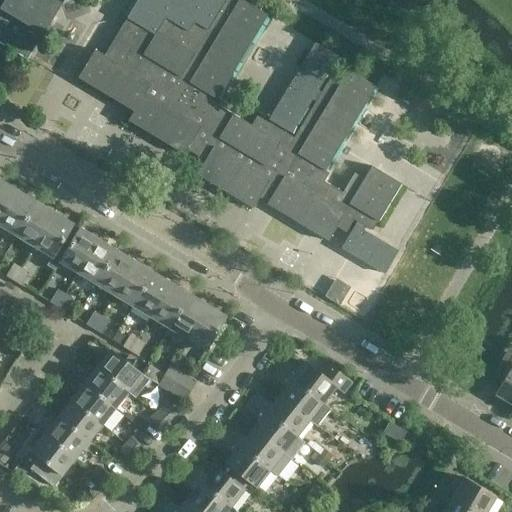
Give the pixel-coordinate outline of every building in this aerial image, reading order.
[(0,0),(0,43),(25,58),(27,60),(43,34),(43,35),(63,0),(0,0)] [(266,14),(255,7),(243,0),(137,0),(120,29),(129,34),(113,61),(95,50),(78,78),(79,78),(80,76),(134,109),(129,118),(186,153),(201,126),(196,123),(210,100),(212,96),(215,98),(266,14)] [(251,124),(210,100),(196,123),(201,126),(186,153),(205,159),(198,172),(254,207),(263,194),(270,199),(268,203),(323,236),(323,237),(328,240),(337,227),(345,232),(353,220),(357,221),(340,248),(384,274),(397,251),(364,232),(366,228),(373,232),(400,184),(370,166),(352,197),(304,167),(308,160),(324,168),(373,86),(347,70),(341,78),(332,74),(321,91),(317,89),(337,56),(315,43),(269,119),(291,132),(310,99),(315,102),(292,137),(257,116),(251,124)] [(395,97),(408,105),(416,93),(402,85),(395,97)] [(416,93),(408,105),(424,114),(431,103),(416,93)] [(0,218),(17,190),(0,179),(0,218)] [(17,190),(0,218),(0,225),(15,235),(36,201),(17,190)] [(36,201),(15,235),(34,246),(54,212),(36,201)] [(74,236),(67,232),(73,223),(54,212),(34,246),(51,257),(46,265),(54,270),(59,262),(74,236)] [(78,273),(98,239),(80,228),(74,236),(59,262),(78,273)] [(98,239),(78,273),(96,284),(116,250),(98,239)] [(116,250),(96,284),(114,295),(134,261),(116,250)] [(134,261),(114,295),(132,305),(152,272),(134,261)] [(13,280),(21,268),(13,263),(6,276),(13,280)] [(21,268),(13,280),(21,285),(28,272),(21,268)] [(152,272),(132,305),(151,317),(171,283),(152,272)] [(331,301),(339,306),(350,287),(342,282),(331,301)] [(168,327),(189,294),(171,283),(151,317),(168,327)] [(57,307),(65,294),(57,289),(50,302),(57,307)] [(65,294),(57,307),(65,311),(72,298),(65,294)] [(189,294),(168,327),(186,338),(206,304),(189,294)] [(205,350),(225,316),(206,304),(186,338),(205,350)] [(94,329),(101,316),(94,311),(86,324),(94,329)] [(101,316),(94,329),(101,333),(109,320),(101,316)] [(122,346),(130,351),(138,338),(130,333),(122,346)] [(138,338),(130,351),(138,356),(146,342),(138,338)] [(495,394),(511,403),(511,351),(507,349),(489,379),(500,385),(495,394)] [(140,375),(109,351),(96,368),(127,392),(135,397),(144,385),(146,386),(147,386),(151,382),(150,380),(149,379),(141,374),(140,375)] [(276,367),(322,403),(335,386),(343,392),(351,382),(326,363),(319,373),(305,362),(297,371),(282,360),(276,367)] [(141,374),(149,379),(184,400),(190,390),(165,374),(147,363),(141,374)] [(165,374),(190,390),(195,381),(170,366),(165,374)] [(278,395),(309,419),(317,425),(330,409),(322,403),(276,367),(271,374),(286,386),(278,395)] [(127,392),(96,368),(83,384),(114,408),(127,392)] [(114,408),(83,384),(70,401),(101,425),(114,408)] [(250,400),(296,436),(309,419),(278,395),(271,404),(256,393),(250,400)] [(304,442),(296,436),(250,400),(245,407),(259,419),(252,428),(291,459),(304,442)] [(101,425),(70,401),(57,417),(88,441),(101,425)] [(155,413),(168,427),(181,414),(168,401),(155,413)] [(168,427),(155,413),(148,419),(162,433),(168,427)] [(57,417),(44,433),(44,434),(75,458),(88,441),(57,417)] [(291,459),(252,428),(245,438),(229,426),(224,433),(269,469),(269,470),(277,476),(291,459)] [(15,455),(20,459),(40,475),(53,486),(75,458),(44,434),(44,433),(37,427),(15,455)] [(225,463),(227,465),(249,482),(255,487),(269,470),(269,469),(224,433),(218,440),(233,452),(225,463)] [(131,436),(124,443),(137,457),(144,450),(131,436)] [(5,443),(0,449),(0,459),(4,463),(14,450),(5,443)] [(118,449),(131,463),(137,457),(124,443),(118,449)] [(319,447),(316,451),(323,457),(326,452),(319,447)] [(185,470),(230,506),(243,489),(249,482),(227,465),(221,471),(213,465),(205,475),(190,463),(185,470)] [(95,472),(108,486),(114,480),(100,466),(95,472)] [(187,498),(203,511),(225,511),(230,506),(185,470),(179,477),(194,489),(187,498)] [(108,486),(95,472),(88,478),(101,492),(108,486)] [(453,496),(479,511),(485,511),(495,496),(464,477),(453,496)] [(203,511),(187,498),(179,508),(164,496),(158,504),(169,511),(203,511)] [(443,511),(479,511),(453,496),(443,511)]
